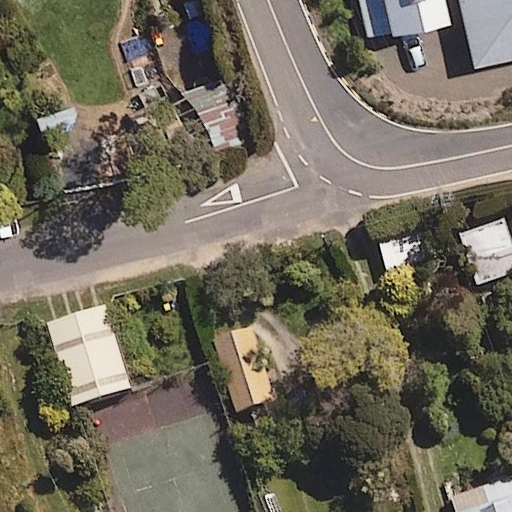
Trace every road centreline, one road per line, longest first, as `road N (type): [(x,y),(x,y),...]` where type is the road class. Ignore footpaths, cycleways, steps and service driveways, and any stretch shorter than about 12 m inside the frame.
road 1 (residential): [(0,265),(169,227),(294,188),(336,147)]
road 2 (residential): [(336,147),(384,169),(511,144)]
road 3 (residential): [(268,0),(336,147)]
